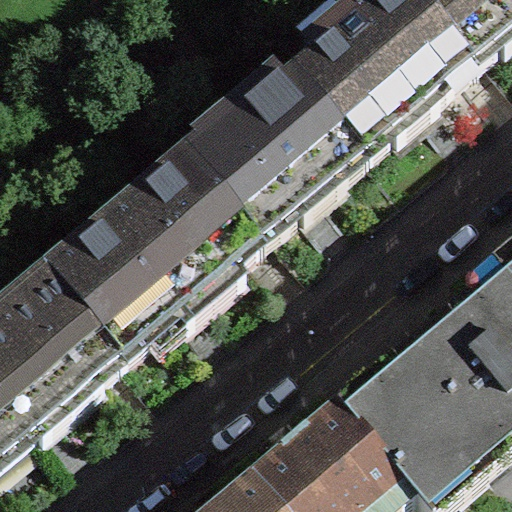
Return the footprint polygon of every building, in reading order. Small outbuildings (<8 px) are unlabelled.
[(435,115),(474,83),(405,0),(402,0),(297,88),(367,172),(393,151),(397,156),(440,120),(435,115)] [(511,59),(511,0),(405,0),(474,83),(501,60),(505,66),(511,59)] [(367,172),(297,88),(296,88),(240,135),(230,123),(181,165),(190,176),(261,261),(299,229),(304,234),(346,199),(341,194),(367,172)] [(190,176),(90,260),(84,253),(46,285),(122,377),(176,332),(186,343),(246,294),(236,282),(261,261),(190,176)] [(511,272),(499,283),(511,299),(511,272)] [(511,299),(499,283),(339,417),(418,511),(459,511),(511,468),(511,299)] [(0,323),(0,478),(37,448),(42,454),(104,403),(98,397),(122,377),(46,285),(0,323)] [(251,491),(268,511),(417,511),(418,511),(339,417),(251,491)] [(268,511),(251,491),(225,511),(268,511)]
